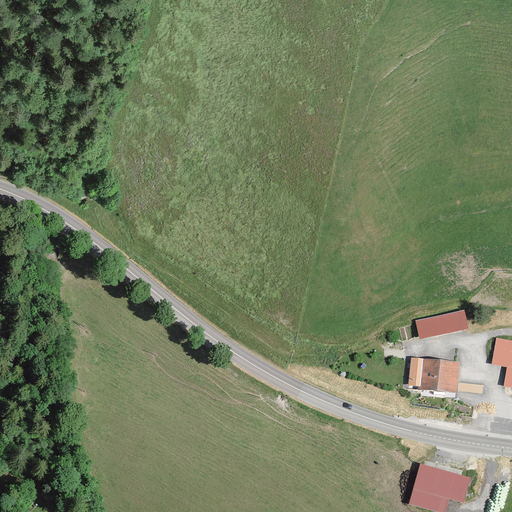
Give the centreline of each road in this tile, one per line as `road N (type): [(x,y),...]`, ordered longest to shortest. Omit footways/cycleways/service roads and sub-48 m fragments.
road 1 (primary): [(511,448),(400,428),(286,383),(203,331),(72,227),(0,188)]
road 2 (track): [(79,201),(91,197),(139,256),(233,326),(295,360),(367,343),(426,311),(511,307)]
